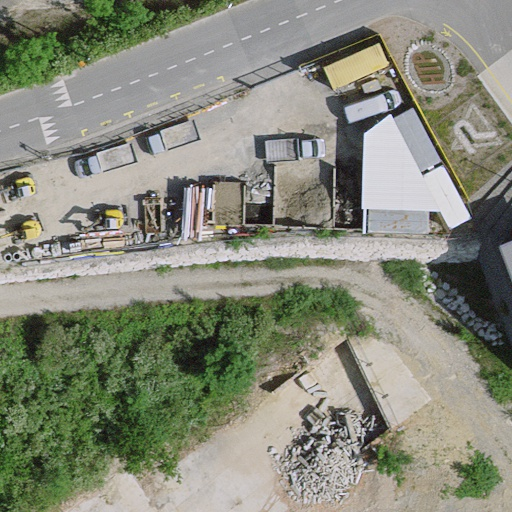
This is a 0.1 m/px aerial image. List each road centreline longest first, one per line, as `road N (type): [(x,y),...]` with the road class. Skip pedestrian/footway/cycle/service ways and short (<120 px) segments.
road 1 (track): [(0,303),(304,280),(353,286),(428,332),(511,468)]
road 2 (unclassified): [(338,0),(101,95),(0,126)]
